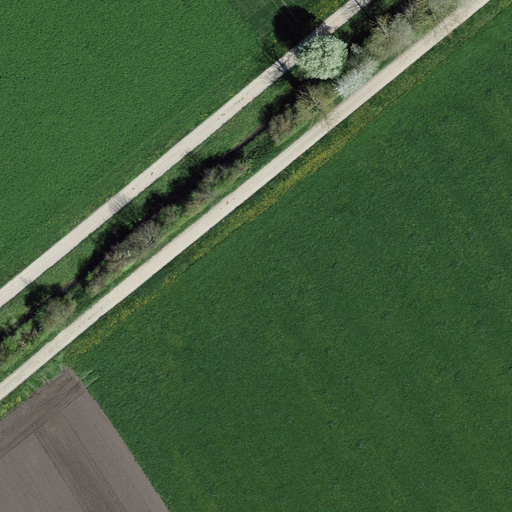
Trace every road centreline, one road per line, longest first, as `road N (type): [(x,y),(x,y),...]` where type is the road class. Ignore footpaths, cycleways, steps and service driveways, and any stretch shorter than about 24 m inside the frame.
road 1 (track): [(487,0),(0,399)]
road 2 (track): [(363,0),(0,291)]
